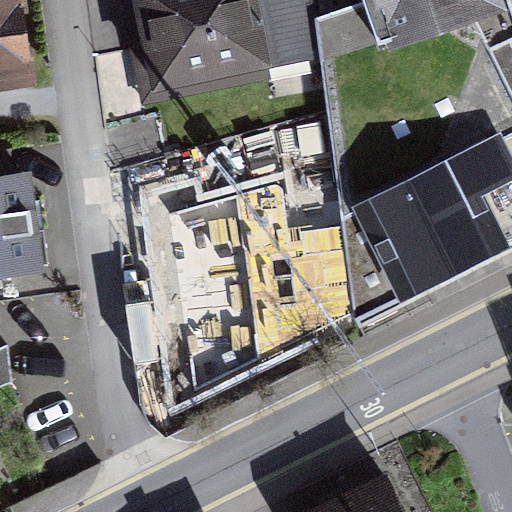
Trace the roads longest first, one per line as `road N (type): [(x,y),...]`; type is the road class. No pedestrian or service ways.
road 1 (residential): [(153,505),(117,419),(70,0)]
road 2 (residential): [(433,366),(153,505)]
road 3 (residential): [(433,366),(497,511)]
